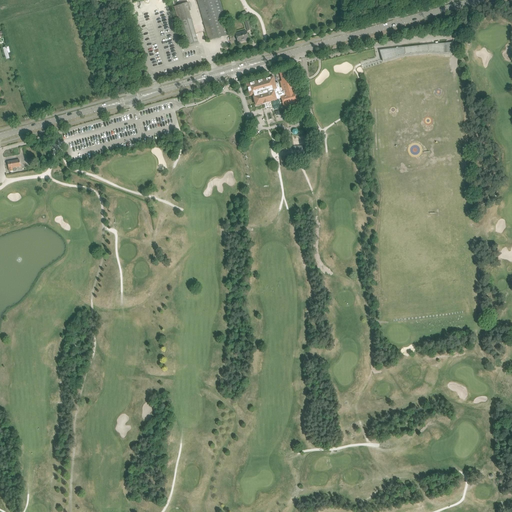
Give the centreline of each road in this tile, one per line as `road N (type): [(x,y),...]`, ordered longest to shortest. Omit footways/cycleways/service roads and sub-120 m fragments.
road 1 (tertiary): [(0,136),(473,0)]
road 2 (track): [(103,228),(91,300),(94,347),(74,418),(70,511)]
road 3 (track): [(241,0),(259,16),(266,47),(337,28),(341,0)]
road 4 (track): [(0,187),(43,176),(92,189),(103,228)]
road 5 (track): [(259,128),(289,130),(309,110),(303,49)]
